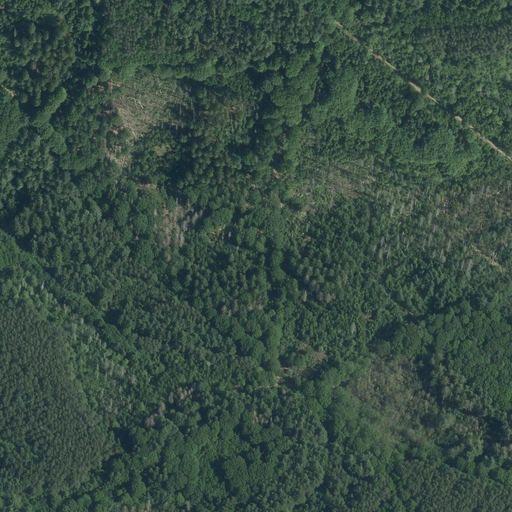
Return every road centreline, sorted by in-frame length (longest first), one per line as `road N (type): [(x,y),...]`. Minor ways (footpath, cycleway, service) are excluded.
road 1 (track): [(511,163),(333,26)]
road 2 (track): [(73,502),(99,490),(164,491),(205,511)]
